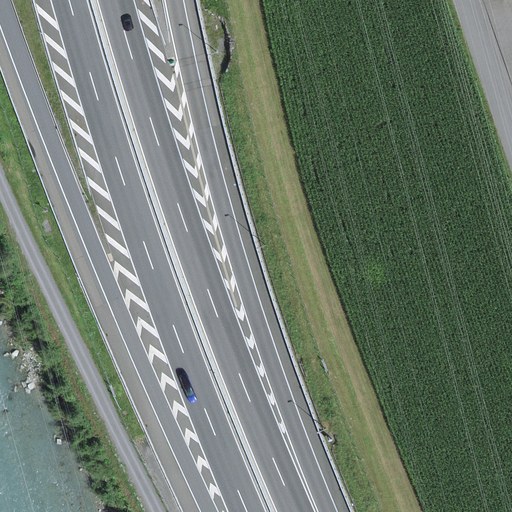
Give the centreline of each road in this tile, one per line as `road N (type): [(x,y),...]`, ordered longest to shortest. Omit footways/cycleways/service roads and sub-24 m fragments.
road 1 (motorway): [(2,0),(123,320),(209,511)]
road 2 (motorway): [(69,0),(142,240),(247,511)]
road 3 (motorway): [(296,511),(213,305),(119,0)]
road 4 (motorway): [(328,511),(220,199),(174,0)]
road 5 (track): [(158,511),(0,200)]
road 6 (residential): [(511,128),(466,0)]
